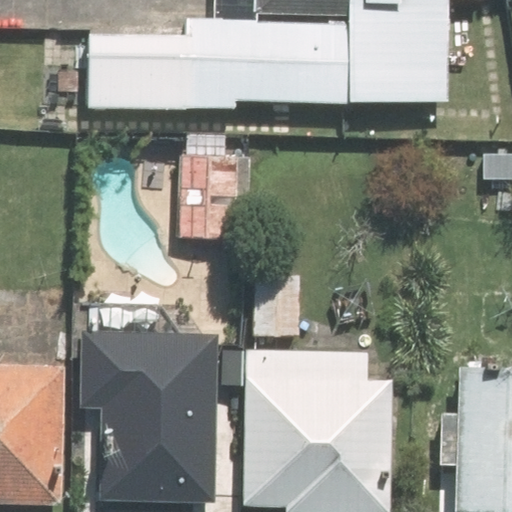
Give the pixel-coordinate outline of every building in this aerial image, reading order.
[(227,102),(433,112),(438,0),(468,0),(474,0),(473,0),(204,0),(204,19),(175,18),(174,39),(82,35),(79,107),(226,114),(227,102)] [(173,154),(167,240),(241,245),(247,161),(223,160),(225,133),(180,130),(179,155),(173,154)] [(294,273),(245,272),(244,342),(293,343),(294,273)] [(212,334),(76,328),(72,412),(96,413),(92,503),(204,509),(212,334)] [(357,356),(236,351),(230,511),(254,511),(378,511),(384,383),(356,382),(357,356)] [(58,368),(0,365),(0,509),(53,511),(58,368)] [(428,416),(426,467),(445,468),(443,511),(511,511),(511,368),(449,366),(447,417),(428,416)]
